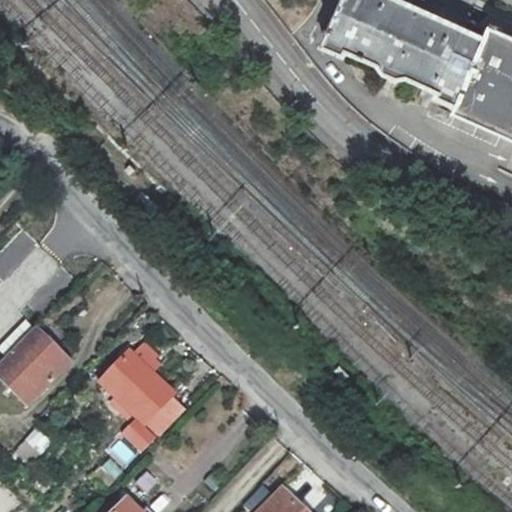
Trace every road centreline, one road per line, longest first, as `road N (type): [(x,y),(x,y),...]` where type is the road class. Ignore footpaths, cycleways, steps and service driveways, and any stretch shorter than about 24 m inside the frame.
road 1 (unclassified): [(390,511),(0,124)]
road 2 (tertiary): [(511,222),(370,149),(235,0)]
